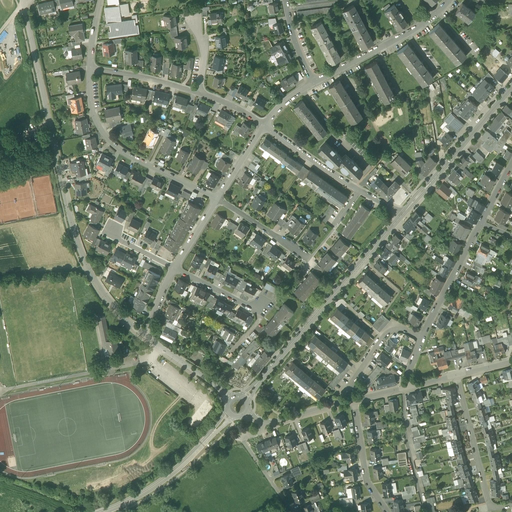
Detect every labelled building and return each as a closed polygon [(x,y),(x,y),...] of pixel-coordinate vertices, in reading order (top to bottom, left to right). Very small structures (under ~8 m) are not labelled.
[(38,4),(41,14),(49,12),(49,11),(55,9),(54,6),(53,1),(38,4)] [(269,4),(270,13),(278,12),(277,3),(269,4)] [(455,12),(468,22),(475,13),(462,3),(455,12)] [(118,5),(118,6),(119,6),(120,12),(121,12),(122,15),(129,14),(127,4),(119,5),(118,5)] [(342,10),(352,29),(363,23),(353,5),(342,10)] [(397,29),(397,30),(407,23),(402,16),(403,15),(400,11),(399,12),(394,5),(384,11),(385,12),(386,11),(388,14),(387,15),(388,14),(395,25),(395,26),(396,26),(398,29),(397,29)] [(121,21),(120,12),(119,6),(118,6),(116,6),(105,8),(107,25),(112,25),(112,27),(110,27),(111,31),(108,32),(109,37),(139,33),(138,25),(135,25),(134,22),(137,22),(136,15),(132,16),(132,20),(121,21)] [(297,12),(298,17),(334,13),(334,7),(297,12)] [(217,22),(221,22),(220,13),(210,14),(211,20),(211,22),(217,22)] [(166,20),(167,26),(170,26),(177,25),(175,14),(163,16),(164,20),(166,20)] [(311,27),(330,64),(341,58),(321,21),(311,27)] [(76,41),(76,42),(80,41),(84,40),(83,32),(84,32),(82,23),(68,26),(70,35),(71,34),(75,33),(76,41)] [(274,26),(276,34),(283,32),(281,23),(277,24),(273,25),(274,26)] [(373,42),(363,23),(352,29),(362,48),(373,42)] [(429,33),(439,44),(449,36),(439,24),(429,33)] [(215,37),(216,47),(225,46),(224,39),(226,38),(225,35),(219,36),(215,37)] [(177,42),(178,48),(188,47),(186,36),(178,37),(174,37),(175,42),(177,42)] [(439,44),(449,56),(459,47),(449,36),(439,44)] [(263,41),(267,49),(269,48),(272,46),(269,40),(263,41)] [(276,53),(278,58),(289,52),(283,41),(276,45),(276,46),(273,48),(270,49),(273,55),(276,53)] [(103,45),(104,55),(114,54),(113,44),(113,43),(108,44),(103,45)] [(398,52),(423,85),(433,78),(408,44),(398,52)] [(462,51),(459,47),(449,56),(456,64),(466,56),(462,51)] [(71,50),(73,58),(83,57),(81,48),(75,49),(71,49),(71,50)] [(125,50),(126,64),(133,63),(133,62),(137,62),(137,63),(138,63),(137,60),(137,49),(136,50),(136,51),(132,51),(132,50),(125,50)] [(274,54),(279,65),(292,58),(289,52),(278,58),(276,53),(273,55),(274,54)] [(151,69),(160,70),(161,56),(158,56),(153,56),(151,56),(151,59),(152,60),(151,69)] [(216,69),(222,70),(224,62),(222,62),(223,58),(215,56),(213,68),(216,69)] [(365,67),(384,103),(395,97),(376,61),(365,67)] [(496,66),(500,68),(504,72),(507,69),(499,62),(496,66)] [(171,75),(181,76),(182,68),(182,65),(172,63),(171,75)] [(507,75),(504,72),(500,68),(494,75),(502,81),(507,75)] [(66,74),(68,84),(82,82),(80,71),(69,73),(66,73),(66,74)] [(294,75),(298,81),(303,78),(299,72),(294,75)] [(485,76),(491,81),(493,79),(488,73),(485,76)] [(289,78),(292,83),(294,82),(294,84),(297,82),(293,75),(289,78)] [(213,85),(221,87),(223,78),(215,77),(213,85)] [(280,82),(283,86),(284,85),(287,89),(293,85),(292,83),(289,78),(287,79),(286,78),(280,82)] [(340,105),(340,104),(350,98),(339,80),(329,86),(331,89),(331,88),(334,93),(333,93),(338,101),(338,102),(340,105)] [(480,84),(490,92),(494,87),(489,83),(485,80),(484,80),(481,84),(480,83),(480,84)] [(107,85),(108,98),(113,98),(113,94),(115,94),(122,93),(122,91),(121,84),(107,85)] [(476,89),(485,97),(486,97),(485,96),(489,92),(490,92),(480,84),(476,89)] [(239,96),(243,98),(244,95),(245,95),(248,90),(239,86),(238,89),(235,94),(239,96)] [(140,100),(145,101),(145,99),(147,89),(133,87),(131,99),(132,99),(136,100),(137,100),(137,98),(140,99),(140,100)] [(476,89),(473,93),(472,94),(476,97),(481,101),(485,97),(476,89)] [(163,103),(167,104),(169,94),(155,91),(153,101),(163,103)] [(472,102),(474,99),(468,94),(466,97),(467,98),(468,98),(472,102)] [(184,109),(185,109),(187,104),(188,100),(177,96),(175,102),(173,106),(181,108),(184,109)] [(70,99),(72,112),(83,110),(81,101),(82,101),(81,97),(74,98),(70,99)] [(253,104),(261,109),(266,102),(257,97),(254,101),(253,103),(253,104)] [(362,117),(350,98),(340,104),(342,107),(343,107),(346,111),(345,112),(350,120),(351,119),(353,122),(352,123),(362,117)] [(463,105),(471,112),(474,110),(477,107),(472,102),(468,98),(467,98),(465,101),(465,102),(463,105)] [(316,119),(313,116),(314,116),(305,103),(304,104),(301,101),(294,107),(301,116),(302,116),(305,119),(304,120),(314,132),(314,131),(317,135),(316,135),(318,138),(326,131),(319,122),(317,119),(316,119)] [(195,112),(205,116),(209,107),(199,102),(198,106),(195,112)] [(434,110),(438,113),(443,107),(439,103),(434,110)] [(184,111),(190,114),(193,106),(187,104),(185,109),(184,109),(184,111)] [(461,114),(467,119),(470,115),(469,115),(471,112),(463,105),(460,108),(460,107),(457,110),(461,114)] [(501,110),(507,116),(509,113),(511,112),(511,110),(511,109),(506,105),(501,110)] [(105,110),(107,121),(109,121),(119,119),(121,119),(120,112),(120,110),(119,110),(119,107),(105,110)] [(457,110),(455,109),(453,112),(459,117),(461,114),(457,110)] [(216,119),(220,121),(225,124),(226,122),(230,115),(221,110),(216,119)] [(501,123),(503,121),(507,116),(501,110),(495,117),(501,123)] [(447,132),(450,135),(455,129),(458,132),(464,125),(451,114),(440,127),(447,132)] [(226,122),(231,125),(235,118),(230,115),(226,122)] [(126,120),(128,125),(137,122),(135,116),(126,120)] [(511,119),(507,116),(503,121),(511,128),(511,119)] [(496,129),(501,123),(495,117),(488,126),(492,129),(494,131),(496,129)] [(75,120),(78,133),(88,130),(88,127),(89,126),(89,123),(87,124),(86,118),(85,118),(78,119),(75,120)] [(109,121),(110,128),(120,123),(119,119),(109,121)] [(239,132),(246,136),(251,127),(243,123),(241,127),(237,125),(233,131),(238,134),(239,132)] [(120,127),(123,137),(127,136),(132,135),(133,134),(130,124),(120,127)] [(498,141),(496,144),(503,147),(504,145),(511,133),(506,129),(503,134),(498,141)] [(144,142),(152,146),(158,134),(150,130),(144,142)] [(481,145),(489,152),(492,149),(496,144),(498,141),(489,133),(487,131),(482,137),(481,138),(482,139),(485,141),(481,145)] [(440,140),(446,146),(452,139),(451,138),(452,136),(450,135),(447,132),(440,140)] [(86,139),(88,148),(97,146),(95,137),(90,137),(86,138),(86,139)] [(167,137),(164,143),(172,148),(175,141),(167,137)] [(266,149),(266,148),(271,142),(265,138),(261,144),(264,146),(263,147),(266,149)] [(271,153),(272,152),(276,146),(271,142),(266,148),(269,150),(268,151),(271,153)] [(335,167),(338,163),(342,159),(342,158),(337,153),(335,151),(334,151),(325,142),(320,147),(320,148),(318,150),(335,167)] [(169,154),(172,148),(164,143),(160,150),(169,154)] [(499,153),(503,147),(496,144),(492,149),(499,153)] [(276,157),(277,156),(281,150),(276,146),(272,152),(274,154),(273,155),(276,157)] [(177,158),(184,162),(189,153),(181,149),(177,158)] [(281,160),(282,160),(286,154),(286,153),(281,150),(277,156),(279,157),(279,158),(281,160)] [(503,157),(509,161),(511,155),(511,152),(507,150),(503,157)] [(476,159),(481,164),(484,159),(476,151),(472,155),(476,159)] [(107,169),(109,165),(112,159),(102,154),(96,163),(97,164),(97,162),(103,166),(103,167),(107,169)] [(286,165),(287,164),(291,158),(286,154),(282,160),(284,162),(284,163),(286,165)] [(394,158),(390,162),(394,165),(400,171),(399,171),(403,174),(407,170),(411,166),(398,154),(394,158)] [(467,157),(473,162),(476,159),(472,155),(471,154),(467,157)] [(188,168),(197,173),(201,166),(203,160),(204,160),(194,155),(190,163),(188,168)] [(345,155),(342,158),(342,159),(338,163),(355,179),(357,176),(358,177),(363,171),(353,162),(354,162),(351,160),(345,155)] [(424,163),(422,162),(421,156),(415,157),(416,168),(419,170),(425,163),(424,163)] [(456,163),(462,169),(469,161),(462,156),(456,163)] [(430,157),(425,163),(432,169),(437,163),(430,157)] [(217,166),(225,171),(230,164),(229,163),(225,160),(222,158),(221,160),(218,165),(217,166)] [(292,169),(292,168),(297,162),(291,158),(287,164),(290,166),(289,167),(292,169)] [(201,166),(206,169),(209,163),(203,160),(201,166)] [(75,168),(76,176),(79,176),(84,175),(84,174),(83,168),(84,168),(82,161),(70,163),(71,169),(75,168)] [(302,165),(297,162),(292,168),(295,169),(294,170),(297,172),(302,165)] [(495,172),(498,174),(502,166),(495,162),(491,170),(495,172)] [(123,177),(127,170),(128,168),(118,163),(113,172),(117,174),(117,173),(123,177)] [(426,176),(432,169),(425,163),(419,170),(423,173),(426,176)] [(104,174),(108,176),(113,167),(109,165),(107,169),(104,174)] [(309,170),(304,167),(302,165),(297,172),(295,174),(296,174),(298,176),(302,179),(309,170)] [(460,175),(462,177),(465,174),(462,171),(459,168),(456,171),(460,175)] [(309,170),(302,179),(306,182),(315,188),(322,178),(309,169),(309,170)] [(450,179),(454,182),(457,178),(460,175),(456,171),(454,170),(448,177),(450,179)] [(465,174),(469,178),(471,176),(463,170),(462,171),(465,174)] [(130,180),(140,185),(143,179),(144,178),(144,176),(135,171),(130,180)] [(206,182),(214,187),(219,178),(212,173),(208,178),(206,182)] [(238,183),(246,188),(253,178),(252,178),(244,173),(238,183)] [(483,186),(489,189),(494,180),(492,179),(489,178),(490,176),(486,174),(484,173),(480,182),(485,184),(483,186)] [(253,178),(259,182),(261,178),(255,174),(252,178),(253,178)] [(158,190),(159,190),(163,182),(159,180),(159,181),(156,179),(153,177),(151,182),(149,185),(155,189),(156,188),(159,189),(158,190)] [(327,197),(334,187),(322,178),(315,188),(319,190),(318,191),(324,195),(324,194),(327,197)] [(370,184),(376,189),(382,182),(380,179),(379,180),(377,178),(370,184)] [(137,190),(141,192),(143,188),(140,187),(141,186),(140,185),(130,180),(129,181),(139,186),(137,190)] [(395,181),(388,187),(389,187),(382,194),(387,199),(393,193),(395,191),(400,186),(395,181)] [(75,183),(76,194),(87,193),(86,187),(84,187),(84,182),(80,182),(75,183)] [(388,187),(382,182),(376,189),(382,195),(382,194),(389,187),(388,187)] [(175,196),(178,192),(180,188),(171,184),(166,192),(175,196)] [(436,191),(445,198),(451,192),(451,191),(448,189),(442,184),(436,191)] [(347,196),(334,187),(327,197),(328,197),(331,199),(331,200),(336,204),(336,203),(340,206),(347,196)] [(451,192),(455,195),(457,193),(450,187),(448,189),(451,191),(451,192)] [(188,200),(191,195),(183,190),(181,194),(180,196),(188,200)] [(470,197),(471,198),(472,198),(475,193),(469,190),(466,195),(470,197)] [(506,191),(503,196),(511,201),(511,194),(506,191)] [(252,205),(259,210),(265,201),(258,196),(256,199),(255,198),(253,202),(254,202),(252,205)] [(510,207),(511,203),(511,201),(503,196),(500,202),(506,204),(510,207)] [(477,201),(473,209),(481,213),(485,205),(477,201)] [(189,202),(188,202),(181,217),(182,217),(189,202)] [(181,217),(190,222),(192,223),(200,208),(188,202),(189,202),(182,217),(181,217)] [(277,221),(280,217),(283,213),(285,215),(288,211),(275,203),(267,214),(277,221)] [(362,204),(351,219),(359,225),(370,210),(362,204)] [(98,222),(104,211),(97,208),(97,207),(96,206),(96,207),(91,205),(89,209),(94,212),(93,213),(90,218),(92,219),(98,222)] [(321,219),(325,223),(335,209),(330,206),(321,219)] [(120,219),(123,220),(123,219),(127,213),(126,212),(118,208),(114,217),(116,218),(119,220),(120,219)] [(476,222),(481,213),(472,208),(467,218),(476,222)] [(499,208),(497,213),(506,218),(508,219),(510,214),(506,211),(499,208)] [(127,221),(127,220),(132,211),(128,209),(126,212),(127,213),(123,219),(127,221)] [(424,224),(419,220),(422,216),(415,211),(409,218),(417,225),(420,228),(423,226),(424,224)] [(433,218),(427,213),(424,217),(429,222),(433,218)] [(504,223),(506,218),(497,213),(494,218),(500,221),(504,223)] [(211,225),(218,229),(225,218),(218,214),(211,225)] [(287,222),(289,224),(291,225),(296,218),(292,215),(287,222)] [(458,222),(464,225),(465,222),(457,216),(454,221),(458,223),(458,222)] [(180,218),(180,217),(170,235),(171,236),(180,218)] [(181,241),(190,222),(181,217),(180,217),(180,218),(171,236),(170,235),(170,236),(181,241)] [(276,223),(281,226),(285,221),(280,217),(277,221),(276,223)] [(305,224),(296,218),(291,225),(289,224),(287,228),(297,235),(305,224)] [(415,227),(417,225),(409,218),(402,225),(409,231),(411,228),(413,230),(414,230),(415,229),(415,228),(415,227)] [(127,227),(136,232),(139,225),(135,223),(136,221),(132,219),(130,222),(127,227)] [(350,238),(359,225),(351,219),(342,232),(350,238)] [(287,222),(285,221),(281,226),(286,230),(287,228),(289,224),(287,222)] [(497,227),(505,230),(507,227),(503,225),(504,223),(500,221),(497,227)] [(460,237),(464,238),(469,228),(464,225),(458,222),(458,223),(456,225),(458,226),(454,233),(460,237)] [(238,226),(233,223),(229,229),(234,232),(235,231),(238,226)] [(235,231),(243,237),(248,228),(240,223),(238,226),(235,231)] [(93,240),(94,240),(95,237),(97,233),(96,232),(98,229),(89,224),(83,235),(93,240)] [(428,231),(426,233),(428,234),(431,231),(424,224),(423,226),(428,231)] [(415,227),(424,235),(426,233),(420,228),(417,225),(415,227)] [(302,239),(310,245),(317,235),(310,229),(302,239)] [(151,243),(152,243),(153,240),(156,235),(147,230),(143,238),(145,240),(145,241),(148,242),(148,241),(151,243)] [(246,242),(249,244),(250,242),(256,234),(253,231),(246,242)] [(407,233),(405,236),(410,240),(414,235),(410,232),(408,234),(407,233)] [(250,242),(259,248),(265,240),(256,234),(250,242)] [(398,242),(397,241),(399,238),(395,234),(385,246),(391,251),(394,249),(395,247),(395,248),(397,248),(399,246),(399,244),(398,243),(399,242),(398,242)] [(181,241),(170,236),(169,235),(169,236),(170,236),(165,245),(164,245),(176,251),(181,241)] [(406,245),(410,240),(405,236),(401,241),(406,245)] [(340,238),(335,243),(344,250),(348,246),(343,241),(340,238)] [(447,248),(457,253),(461,244),(452,239),(447,248)] [(103,252),(106,254),(111,245),(107,243),(107,244),(104,242),(100,240),(97,245),(95,249),(96,249),(96,248),(99,249),(103,251),(103,252)] [(162,246),(156,243),(154,248),(159,251),(162,246)] [(261,253),(264,255),(268,250),(269,250),(272,246),(268,243),(261,253)] [(340,255),(344,250),(335,243),(331,248),(335,251),(340,255)] [(481,244),(478,249),(492,256),(494,251),(489,249),(490,248),(486,247),(481,244)] [(272,246),(269,250),(267,252),(270,255),(276,259),(279,256),(281,253),(272,246)] [(379,253),(386,258),(391,251),(385,246),(379,253)] [(116,260),(121,263),(126,254),(116,249),(111,259),(115,262),(116,260)] [(399,257),(404,261),(406,258),(401,254),(394,249),(391,251),(394,254),(399,257)] [(490,261),(492,256),(478,249),(476,253),(479,254),(477,257),(478,258),(477,261),(482,264),(483,260),(482,260),(483,257),(490,261)] [(340,255),(335,251),(331,256),(336,260),(338,262),(340,260),(342,257),(340,255)] [(386,258),(388,260),(394,254),(391,251),(386,258)] [(327,252),(323,257),(331,265),(336,260),(331,256),(327,252)] [(126,253),(126,254),(121,263),(131,269),(131,268),(134,263),(136,258),(126,253)] [(399,257),(394,254),(388,260),(390,262),(391,263),(391,262),(392,263),(394,260),(395,261),(399,257)] [(196,255),(191,264),(199,268),(199,267),(201,262),(203,259),(196,255)] [(442,264),(444,265),(446,263),(442,261),(436,256),(434,259),(442,264)] [(282,264),(290,270),(295,263),(287,257),(284,261),(282,264)] [(327,270),(331,265),(323,257),(319,262),(322,265),(326,269),(327,270)] [(455,261),(448,257),(446,263),(444,265),(450,268),(451,269),(455,261)] [(413,264),(406,258),(404,261),(411,267),(413,264)] [(374,265),(383,273),(387,269),(388,268),(383,264),(379,260),(374,265)] [(387,269),(389,271),(392,268),(385,261),(383,264),(388,268),(387,269)] [(148,270),(150,271),(152,266),(144,262),(142,267),(148,270)] [(446,276),(450,268),(444,265),(442,264),(438,272),(446,276)] [(204,273),(212,277),(216,271),(217,267),(213,265),(212,267),(209,265),(207,268),(204,273)] [(311,271),(316,275),(319,272),(322,269),(320,267),(317,265),(311,271)] [(160,270),(152,266),(150,271),(158,275),(160,270)] [(148,270),(141,284),(153,289),(160,275),(158,275),(150,271),(148,270)] [(212,277),(220,281),(222,276),(223,274),(216,271),(212,277)] [(294,291),(303,300),(321,279),(316,275),(311,271),(294,291)] [(112,284),(120,288),(123,280),(109,272),(105,279),(112,283),(112,284)] [(473,281),(473,280),(475,276),(472,274),(466,272),(464,276),(473,281)] [(223,283),(233,288),(236,283),(235,283),(237,279),(236,279),(236,278),(227,274),(225,277),(223,283)] [(358,282),(363,287),(371,278),(365,274),(358,282)] [(236,279),(237,279),(238,279),(236,283),(233,288),(238,290),(243,280),(244,279),(237,276),(236,278),(236,279)] [(471,284),(473,281),(464,276),(462,280),(467,283),(470,285),(471,284)] [(368,292),(369,290),(376,283),(371,278),(363,287),(368,292)] [(432,291),(437,294),(443,282),(436,278),(430,290),(432,291)] [(492,287),(498,290),(501,282),(500,282),(495,279),(493,284),(492,287)] [(174,289),(182,293),(187,283),(179,280),(178,283),(177,282),(174,289)] [(242,292),(252,297),(254,293),(256,289),(255,289),(250,286),(251,285),(247,283),(246,285),(242,292)] [(264,288),(278,296),(281,291),(275,287),(267,283),(266,284),(264,288)] [(369,290),(374,295),(381,287),(378,285),(376,283),(369,290)] [(141,284),(134,298),(146,303),(153,289),(141,284)] [(195,299),(198,300),(203,290),(200,288),(200,289),(197,287),(194,293),(192,297),(195,299)] [(374,295),(379,300),(386,292),(381,287),(374,295)] [(423,291),(430,296),(432,291),(430,290),(425,287),(423,291)] [(203,290),(198,300),(200,302),(204,303),(206,300),(209,293),(205,292),(206,291),(203,290)] [(98,317),(104,316),(104,313),(100,314),(98,303),(94,304),(92,292),(84,293),(90,319),(98,317)] [(391,297),(386,292),(379,300),(378,300),(383,305),(391,297)] [(206,300),(210,302),(214,297),(214,296),(209,293),(206,300)] [(450,303),(459,307),(462,302),(464,298),(465,297),(459,294),(458,294),(455,300),(452,298),(450,303)] [(217,298),(214,297),(210,302),(206,306),(212,309),(213,307),(213,306),(216,299),(217,298)] [(142,310),(146,303),(134,298),(131,304),(142,310)] [(418,306),(425,309),(429,301),(423,298),(418,306)] [(213,307),(223,312),(225,308),(227,304),(221,301),(220,301),(216,299),(213,306),(213,307)] [(457,311),(459,307),(450,303),(448,307),(453,310),(457,312),(457,311)] [(169,317),(173,320),(179,308),(174,306),(170,304),(168,308),(169,309),(166,316),(169,317)] [(284,304),(274,316),(283,324),(293,312),(284,304)] [(330,317),(335,321),(343,313),(337,308),(330,317)] [(242,322),(243,322),(244,320),(247,314),(238,309),(235,313),(233,317),(234,317),(239,320),(239,319),(243,321),(242,322)] [(335,321),(341,326),(348,318),(348,317),(343,313),(335,321)] [(247,314),(244,320),(250,324),(254,318),(247,314)] [(409,321),(417,326),(421,318),(413,314),(409,321)] [(441,327),(440,329),(443,328),(445,324),(446,324),(449,319),(449,318),(446,317),(442,315),(436,324),(437,325),(441,327)] [(103,348),(108,347),(106,340),(109,340),(104,316),(98,317),(103,348)] [(273,335),(283,324),(274,316),(264,327),(268,331),(273,335)] [(175,325),(179,328),(181,324),(173,320),(169,317),(167,321),(168,322),(175,325)] [(341,326),(340,326),(346,331),(353,322),(348,318),(341,326)] [(351,335),(352,335),(358,327),(353,322),(346,331),(351,335)] [(161,334),(173,340),(177,332),(172,330),(166,326),(161,334)] [(352,335),(357,339),(364,331),(359,326),(358,327),(352,335)] [(225,337),(232,341),(235,333),(229,330),(224,327),(220,335),(225,337)] [(264,327),(260,332),(264,336),(268,331),(264,327)] [(178,332),(178,333),(187,338),(190,333),(180,328),(178,332)] [(249,335),(254,339),(257,335),(253,331),(249,335)] [(370,335),(364,331),(357,339),(363,344),(363,343),(367,338),(369,336),(370,335)] [(173,340),(161,334),(160,336),(171,342),(173,340)] [(308,344),(313,348),(320,340),(315,335),(308,344)] [(481,337),(482,338),(483,343),(490,341),(490,342),(490,340),(489,335),(481,337)] [(373,339),(369,336),(367,338),(368,339),(364,344),(368,346),(373,339)] [(507,336),(497,339),(500,354),(505,353),(503,347),(503,345),(504,345),(505,346),(509,345),(507,336)] [(116,338),(109,340),(106,340),(108,347),(109,354),(118,353),(116,338)] [(386,344),(384,347),(391,352),(397,343),(392,340),(390,338),(388,341),(387,341),(386,344)] [(500,354),(497,339),(497,338),(491,340),(492,342),(496,355),(500,354)] [(212,348),(222,353),(226,345),(222,343),(216,340),(212,348)] [(321,340),(320,340),(313,348),(319,353),(325,345),(326,344),(321,340)] [(251,342),(247,347),(253,352),(257,347),(251,342)] [(473,344),(468,345),(469,346),(470,350),(472,361),(477,360),(476,354),(482,352),(481,347),(474,349),(473,344)] [(328,347),(325,345),(319,353),(318,353),(324,357),(331,349),(328,347)] [(250,355),(253,352),(247,347),(246,348),(247,350),(246,351),(242,356),(247,360),(249,362),(253,358),(250,355)] [(242,356),(246,351),(244,350),(242,348),(232,361),(232,362),(233,362),(235,363),(237,361),(242,356)] [(331,350),(331,349),(324,357),(329,362),(336,354),(331,350)] [(399,358),(406,361),(409,352),(402,349),(399,358)] [(264,350),(260,355),(267,361),(271,356),(264,350)] [(443,353),(444,357),(445,356),(446,361),(454,359),(453,355),(451,355),(450,351),(443,353)] [(336,353),(336,354),(329,362),(335,366),(342,358),(336,353)] [(383,365),(385,367),(390,360),(381,353),(376,360),(383,365)] [(431,364),(437,363),(436,359),(437,358),(436,354),(434,355),(433,353),(429,354),(431,364)] [(263,366),(267,361),(260,355),(256,360),(263,366)] [(242,365),(245,362),(247,360),(242,356),(237,361),(242,365)] [(253,358),(249,362),(248,364),(251,366),(252,365),(256,360),(253,358)] [(347,362),(342,358),(335,366),(340,371),(341,369),(343,367),(345,365),(347,363),(347,362)] [(258,371),(263,366),(256,360),(252,365),(258,371)] [(235,363),(233,362),(231,366),(238,370),(242,365),(237,361),(235,363)] [(292,362),(285,371),(291,375),(298,367),(292,362)] [(382,369),(388,374),(390,371),(385,367),(383,365),(381,368),(382,369)] [(291,375),(296,380),(303,372),(303,371),(298,367),(291,375)] [(511,368),(502,371),(504,379),(511,377),(511,376),(511,368)] [(396,377),(398,374),(391,369),(390,371),(394,375),(396,377)] [(296,380),(301,385),(308,376),(303,372),(296,380)] [(394,375),(389,376),(389,377),(385,377),(377,379),(378,380),(376,380),(378,388),(386,386),(388,385),(388,386),(396,384),(394,375)] [(308,376),(301,385),(306,389),(307,389),(314,381),(309,377),(308,376)] [(307,389),(312,393),(319,385),(314,380),(314,381),(307,389)] [(479,388),(477,384),(476,381),(468,384),(470,391),(479,388)] [(319,385),(312,393),(318,398),(325,389),(319,385)] [(446,393),(446,397),(455,396),(454,388),(442,389),(443,393),(446,393)] [(470,391),(473,397),(478,396),(481,394),(479,388),(470,391)] [(409,399),(410,403),(423,399),(421,392),(416,393),(412,394),(408,396),(409,399)] [(203,397),(185,419),(185,420),(191,424),(196,428),(214,406),(209,402),(203,397)] [(389,404),(390,411),(398,409),(396,399),(389,401),(389,404)] [(410,408),(413,418),(416,417),(419,417),(416,406),(410,408)] [(485,406),(481,407),(476,408),(478,415),(487,412),(485,406)] [(374,422),(373,416),(372,412),(364,413),(366,423),(374,422)] [(478,415),(480,421),(485,419),(489,418),(487,412),(478,415)] [(335,417),(339,427),(346,424),(343,414),(335,417)] [(320,423),(324,433),(331,430),(328,420),(320,423)] [(447,422),(448,428),(448,429),(452,428),(457,427),(455,421),(447,422)] [(302,430),(305,440),(313,437),(309,427),(302,430)] [(450,435),(453,434),(452,428),(448,429),(448,428),(442,430),(444,436),(450,435)] [(367,431),(369,441),(377,440),(375,430),(367,431)] [(492,430),(488,431),(483,432),(485,438),(494,436),(492,430)] [(285,437),(289,447),(296,444),(292,434),(285,437)] [(412,438),(414,444),(419,442),(425,441),(424,435),(412,438)] [(485,438),(487,444),(492,443),(495,442),(494,436),(485,438)] [(266,441),(269,448),(278,445),(276,437),(275,437),(268,440),(266,441)] [(451,440),(452,447),(461,445),(459,438),(455,439),(451,440)] [(264,450),(269,448),(266,441),(263,442),(256,445),(259,452),(264,450)] [(452,447),(454,453),(458,452),(462,451),(461,445),(452,447)] [(380,458),(379,453),(378,448),(370,449),(372,459),(380,458)] [(353,451),(346,452),(347,459),(347,462),(355,461),(353,451)] [(451,460),(460,458),(458,452),(454,453),(454,455),(451,456),(449,456),(450,460),(451,460)] [(498,454),(494,455),(489,456),(490,462),(499,460),(498,454)] [(456,465),(457,465),(461,463),(460,458),(451,460),(451,462),(452,466),(456,465)] [(490,462),(492,469),(497,468),(500,467),(499,460),(490,462)] [(467,468),(465,462),(461,463),(457,465),(459,471),(467,468)] [(292,473),(293,476),(301,473),(298,466),(290,469),(292,473)] [(382,476),(382,471),(381,467),(381,466),(373,467),(374,477),(382,476)] [(349,470),(350,476),(350,479),(357,478),(356,468),(349,470)] [(461,477),(465,476),(469,474),(467,468),(459,471),(459,472),(461,477)] [(281,477),(285,486),(293,483),(290,477),(293,476),(292,473),(281,477)] [(460,483),(467,481),(465,476),(461,477),(462,479),(458,480),(458,484),(460,483)] [(382,484),(384,494),(392,493),(390,483),(382,484)] [(401,492),(402,495),(409,494),(415,493),(414,485),(405,486),(406,491),(401,492)] [(475,491),(473,485),(469,487),(465,489),(467,494),(475,491)] [(351,487),(353,497),(360,496),(359,486),(351,487)] [(500,491),(499,486),(491,487),(491,495),(496,494),(502,493),(502,492),(502,491),(500,491)] [(292,492),(296,502),(303,499),(300,489),(292,492)] [(475,491),(467,494),(470,502),(478,499),(475,491)] [(463,504),(470,502),(467,494),(460,496),(463,504)] [(394,501),(395,511),(403,509),(402,499),(394,501)] [(370,511),(369,503),(361,504),(362,508),(362,511),(370,511)]
